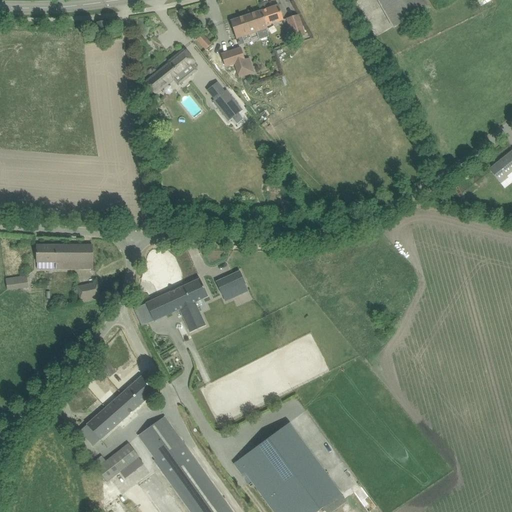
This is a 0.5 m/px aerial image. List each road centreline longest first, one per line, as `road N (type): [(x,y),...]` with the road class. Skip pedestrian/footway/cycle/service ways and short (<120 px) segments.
road 1 (unclassified): [(135,235),(262,240),(341,229),(443,176),(511,122)]
road 2 (unknown): [(117,309),(161,381),(189,397),(220,446),(295,417),(321,447)]
road 3 (unclassified): [(0,450),(21,409),(94,342),(117,309),(130,281),(135,235)]
road 4 (track): [(135,235),(141,222),(121,14)]
road 5 (unclassified): [(135,235),(0,226)]
road 6 (secondary): [(0,7),(121,0)]
